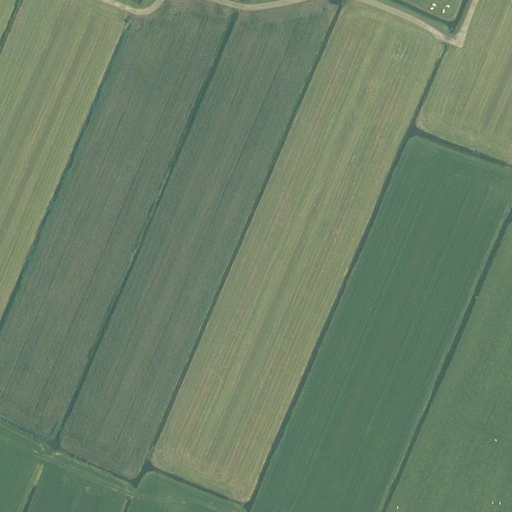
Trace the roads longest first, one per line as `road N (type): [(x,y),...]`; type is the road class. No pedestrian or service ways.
road 1 (track): [(477,0),(458,45),(350,0)]
road 2 (track): [(328,0),(239,14),(200,0)]
